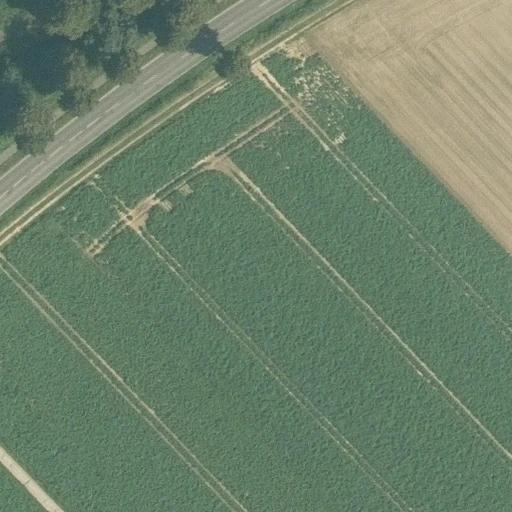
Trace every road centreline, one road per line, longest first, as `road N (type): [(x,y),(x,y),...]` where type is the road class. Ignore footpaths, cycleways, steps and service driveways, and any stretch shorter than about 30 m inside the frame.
road 1 (track): [(346,0),(107,154),(0,244)]
road 2 (secondary): [(269,0),(167,66),(0,200)]
